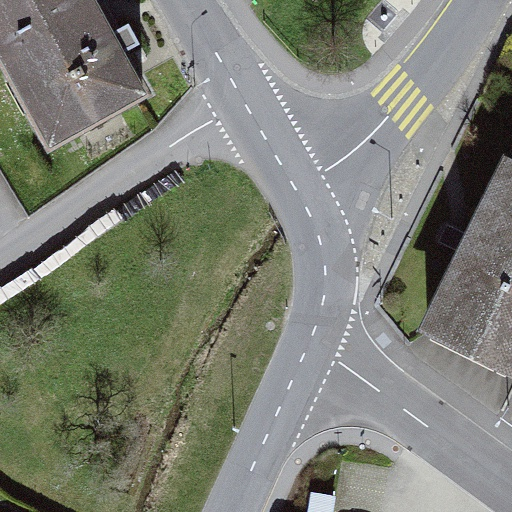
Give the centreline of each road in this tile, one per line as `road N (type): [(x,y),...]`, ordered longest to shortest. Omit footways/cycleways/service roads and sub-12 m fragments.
road 1 (residential): [(244,100),(0,253)]
road 2 (residential): [(502,0),(476,47),(420,108),(377,149),(303,193)]
road 3 (residential): [(511,492),(315,351)]
road 4 (residential): [(315,351),(244,511)]
road 5 (residential): [(303,193),(337,292),(315,351)]
